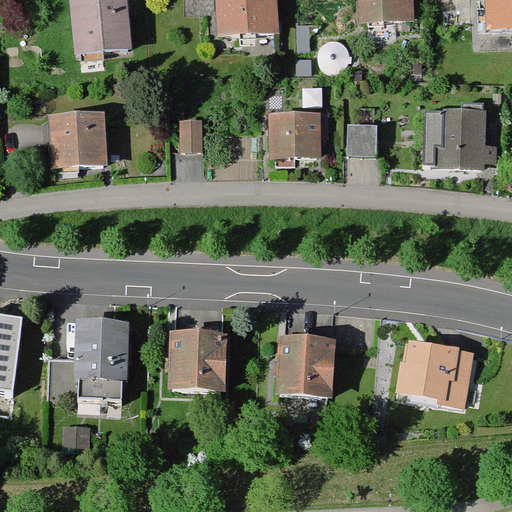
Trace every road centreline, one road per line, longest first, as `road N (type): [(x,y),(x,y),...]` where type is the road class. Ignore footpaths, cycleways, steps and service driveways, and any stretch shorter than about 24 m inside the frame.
road 1 (residential): [(0,263),(74,274),(348,285),(511,313)]
road 2 (residential): [(0,209),(176,194),(511,210)]
